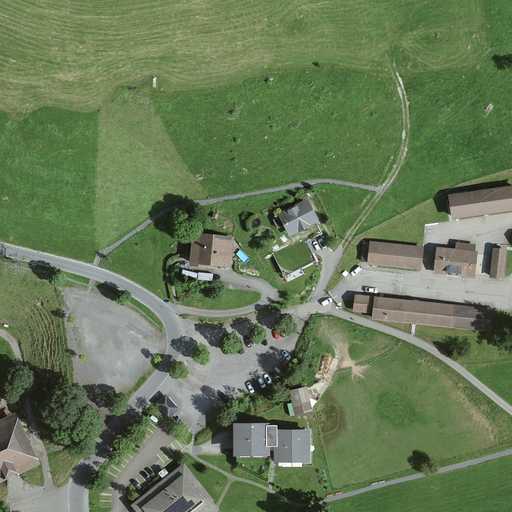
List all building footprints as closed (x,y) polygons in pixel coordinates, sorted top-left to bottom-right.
[(511,195),(511,188),(445,198),(448,218),(511,208),(511,195)] [(317,220),(307,200),(280,214),(290,234),(317,220)] [(231,239),(196,236),(193,261),(228,264),(231,239)] [(420,250),(367,244),(365,265),(418,270),(420,250)] [(453,252),(435,250),(433,274),(471,278),(475,247),(454,245),(453,252)] [(501,278),(504,251),(494,250),(491,277),(501,278)] [(491,309),(355,295),(354,310),(372,312),(372,317),(489,330),(491,309)] [(309,410),(303,388),(288,392),(294,414),(309,410)] [(14,416),(0,422),(0,479),(36,463),(14,416)] [(271,425),(235,425),(235,453),(277,453),(277,459),(309,459),(309,432),(271,432),(271,425)] [(183,467),(135,504),(141,511),(192,511),(209,499),(183,467)]
